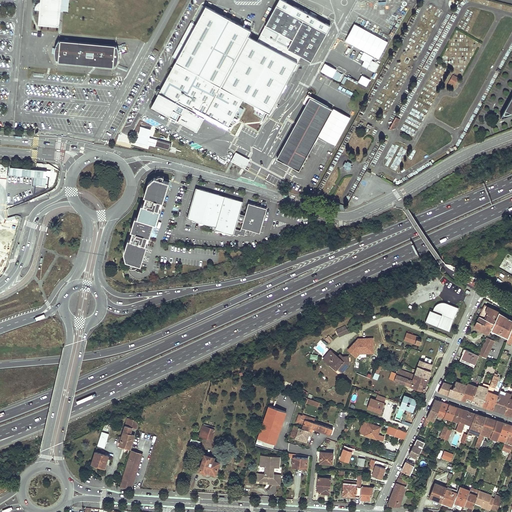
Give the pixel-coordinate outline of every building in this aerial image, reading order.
[(40,0),(40,3),(39,3),(38,3),(37,4),(36,4),(36,5),(35,5),(35,6),(35,7),(39,8),(38,23),(58,24),(60,0),(40,0)] [(227,127),(244,97),(271,111),(298,61),(292,57),(296,51),(302,54),(312,59),(331,24),(287,0),(279,0),(262,32),(268,35),(267,37),(263,35),(260,40),(258,39),(249,34),(252,29),(207,4),(197,23),(192,20),(174,54),(178,57),(153,104),(162,110),(162,109),(166,111),(171,113),(171,114),(174,116),(177,118),(177,117),(181,119),(184,121),(198,129),(205,115),(227,127)] [(262,32),(258,39),(260,40),(263,35),(267,37),(268,35),(262,32)] [(117,44),(60,39),(59,40),(57,43),(56,45),(56,47),(55,50),(56,54),(56,57),(57,59),(58,60),(115,65),(116,64),(117,62),(118,61),(119,59),(119,57),(119,55),(120,53),(119,50),(119,48),(117,44)] [(292,57),(298,61),(302,54),(296,51),(292,57)] [(368,52),(362,63),(367,66),(371,58),(373,55),(368,52)] [(371,58),(367,66),(375,70),(379,63),(371,58)] [(453,72),(448,82),(454,85),(459,76),(453,72)] [(311,95),(278,156),(300,168),(318,134),(333,107),(311,95)] [(511,97),(502,115),(511,111),(511,97)] [(318,134),(336,143),(350,117),(333,107),(318,134)] [(396,116),(389,130),(395,128),(400,119),(396,116)] [(156,138),(154,145),(169,149),(171,142),(156,138)] [(345,167),(344,168),(347,170),(348,169),(350,170),(352,166),(351,165),(352,163),(348,161),(347,163),(345,162),(343,166),(345,167)] [(165,201),(171,180),(156,175),(150,181),(146,194),(148,195),(163,200),(165,201)] [(244,200),(197,186),(188,217),(199,220),(205,222),(217,225),(216,228),(222,229),(228,231),(234,233),(236,227),(238,218),(240,211),(244,200)] [(160,208),(163,200),(148,195),(145,203),(160,208)] [(261,231),(268,207),(250,201),(246,213),(244,220),(242,226),(247,227),(261,231)] [(145,203),(143,203),(139,217),(155,222),(158,222),(162,209),(160,208),(145,203)] [(139,217),(137,216),(132,229),(135,230),(150,235),(151,235),(155,222),(139,217)] [(234,233),(238,234),(239,232),(245,234),(247,227),(242,226),(242,229),(236,227),(234,233)] [(150,235),(135,230),(132,239),(147,243),(150,235)] [(127,260),(142,264),(149,244),(147,243),(132,239),(130,238),(126,252),(127,260)] [(511,252),(510,252),(500,268),(511,274),(511,252)] [(435,305),(434,307),(433,311),(430,310),(425,322),(450,331),(459,307),(446,302),(443,302),(442,301),(440,302),(438,303),(436,304),(435,305)] [(485,305),(479,316),(494,322),(498,313),(499,312),(492,309),(493,308),(490,306),(489,307),(485,305)] [(511,319),(499,312),(498,313),(509,318),(508,319),(511,320),(511,319)] [(509,318),(498,313),(494,322),(491,329),(508,337),(511,326),(511,320),(508,319),(509,318)] [(494,322),(479,316),(474,327),(479,329),(478,330),(482,331),(482,330),(489,334),(490,330),(491,329),(494,322)] [(339,338),(348,333),(345,325),(335,330),(339,338)] [(508,337),(491,329),(490,330),(508,338),(508,337)] [(348,355),(374,355),(373,338),(352,339),(352,348),(348,348),(348,355)] [(494,341),(487,338),(478,355),(486,358),(494,341)] [(465,349),(461,358),(475,364),(478,355),(473,352),(470,351),(465,349)] [(330,350),(323,359),(333,367),(335,365),(337,368),(340,368),(344,371),(349,364),(348,356),(343,357),(341,357),(340,359),(338,357),(330,350)] [(398,369),(394,380),(424,391),(431,371),(430,370),(432,364),(420,360),(415,375),(398,369)] [(488,388),(482,406),(488,408),(493,410),(498,395),(493,393),(499,377),(497,376),(498,374),(494,373),(488,388)] [(450,380),(445,378),(438,392),(453,396),(461,399),(467,385),(456,381),(456,382),(450,380)] [(477,387),(467,383),(467,385),(461,399),(464,400),(466,401),(467,397),(473,399),(477,387)] [(478,385),(477,387),(473,399),(478,401),(477,404),(478,405),(482,406),(488,388),(478,385)] [(511,394),(500,390),(498,395),(493,410),(499,411),(504,413),(510,398),(511,394)] [(380,415),(386,398),(377,395),(375,400),(371,398),(366,410),(380,415)] [(422,428),(425,429),(426,427),(427,426),(430,419),(434,421),(437,415),(442,402),(439,401),(435,399),(430,409),(422,428)] [(442,402),(437,415),(452,420),(452,418),(457,407),(453,406),(449,404),(449,405),(446,403),(442,402)] [(268,406),(257,438),(275,444),(287,412),(268,406)] [(457,407),(452,418),(460,421),(464,410),(462,409),(457,407)] [(456,430),(461,432),(465,422),(471,425),(475,414),(471,412),(464,410),(460,421),(456,430)] [(467,434),(466,438),(470,440),(471,435),(475,436),(476,434),(479,435),(480,433),(486,417),(481,415),(475,413),(475,414),(471,425),(467,434)] [(303,424),(302,428),(313,432),(314,429),(331,435),(333,429),(314,422),(302,418),(303,415),(299,414),(296,422),(303,424)] [(121,441),(119,445),(130,448),(134,435),(130,434),(132,427),(137,429),(139,421),(128,417),(122,437),(121,441)] [(484,435),(490,437),(496,420),(491,419),(486,417),(480,433),(484,435)] [(500,422),(496,420),(490,437),(498,440),(504,423),(500,422)] [(366,431),(365,435),(375,438),(378,432),(379,432),(380,427),(369,423),(366,431)] [(511,425),(504,423),(498,440),(504,442),(502,449),(510,452),(511,447),(511,425)] [(294,425),(290,436),(309,442),(313,432),(302,428),(294,425)] [(203,426),(200,436),(211,440),(215,429),(203,426)] [(389,426),(386,433),(404,439),(407,432),(406,432),(389,426)] [(449,427),(444,426),(440,437),(442,438),(441,439),(443,440),(449,427)] [(452,429),(449,427),(443,440),(445,440),(446,439),(448,440),(452,429)] [(102,431),(97,446),(104,448),(109,434),(102,431)] [(425,442),(417,438),(410,453),(409,455),(413,456),(417,458),(425,442)] [(345,446),(340,459),(348,461),(351,454),(350,454),(351,452),(353,452),(354,449),(345,446)] [(393,461),(396,454),(384,449),(381,456),(393,461)] [(131,450),(120,487),(132,488),(142,454),(131,450)] [(321,451),(320,462),(332,464),(333,453),(321,451)] [(451,462),(453,454),(443,451),(441,459),(451,462)] [(95,452),(92,464),(104,468),(108,456),(95,452)] [(201,466),(199,471),(206,473),(206,471),(215,474),(217,468),(218,468),(219,467),(220,465),(219,464),(219,463),(213,461),(214,458),(205,455),(202,462),(201,466)] [(279,467),(280,457),(261,455),(260,466),(265,466),(265,474),(260,473),(259,480),(277,482),(278,474),(273,474),(274,467),(278,467),(279,467)] [(294,457),(293,467),(307,468),(308,458),(294,457)] [(375,466),(372,475),(382,479),(385,468),(386,468),(388,464),(376,460),(375,461),(371,459),(369,464),(375,466)] [(429,476),(435,479),(442,462),(435,460),(429,476)] [(404,466),(402,471),(404,472),(410,474),(414,465),(410,463),(406,461),(404,466)] [(259,480),(260,473),(257,473),(256,483),(279,485),(280,474),(278,474),(277,482),(259,480)] [(318,477),(317,491),(322,491),(324,491),(324,493),(329,493),(331,478),(318,477)] [(388,506),(399,506),(407,481),(401,478),(399,477),(388,505),(388,506)] [(361,487),(360,497),(360,499),(370,500),(370,496),(371,496),(372,495),(373,494),(373,487),(369,487),(366,487),(366,485),(369,485),(370,480),(362,478),(361,485),(361,487)] [(360,497),(361,487),(356,487),(356,484),(343,483),(342,494),(350,495),(349,496),(360,497)] [(447,487),(435,483),(429,498),(441,502),(447,487)] [(441,502),(452,507),(454,501),(458,491),(447,486),(447,487),(441,502)] [(470,491),(459,487),(458,491),(454,501),(465,505),(470,491)] [(479,491),(471,488),(470,491),(465,505),(473,508),(475,503),(479,491)] [(482,505),(487,507),(487,509),(490,510),(491,508),(494,499),(491,497),(492,495),(479,491),(475,503),(482,505)] [(501,501),(494,499),(491,508),(497,511),(501,501)]
